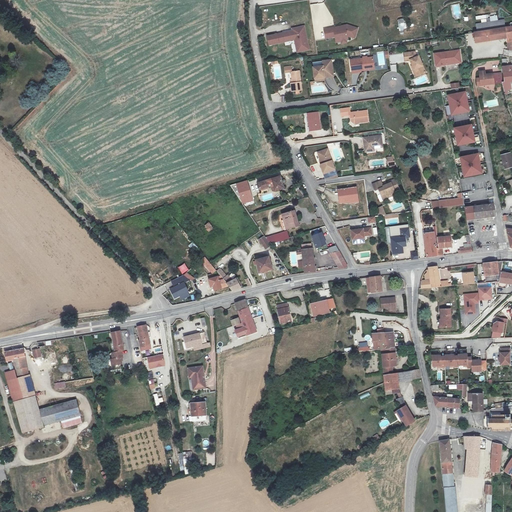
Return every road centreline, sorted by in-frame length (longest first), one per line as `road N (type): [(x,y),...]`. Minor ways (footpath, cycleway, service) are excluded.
road 1 (unclassified): [(162,314),(156,298),(0,129)]
road 2 (secondary): [(162,314),(354,272)]
road 3 (residential): [(354,272),(268,108)]
road 4 (residential): [(474,87),(504,253)]
road 5 (secondary): [(0,343),(162,314)]
road 6 (track): [(36,336),(62,319),(156,298)]
road 7 (residential): [(268,108),(393,90)]
